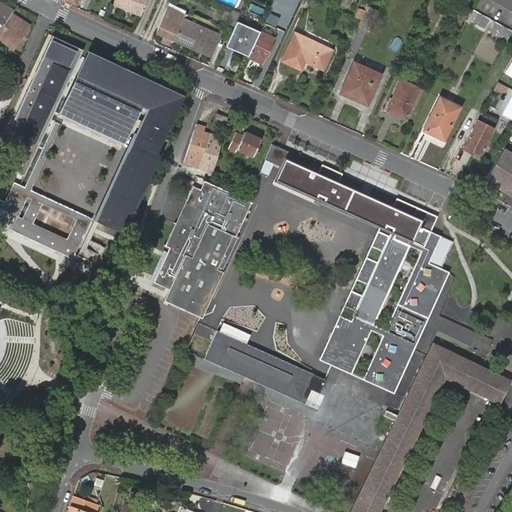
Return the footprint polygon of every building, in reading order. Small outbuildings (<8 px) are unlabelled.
[(0,0),(0,23),(3,26),(12,13),(14,10),(0,0)] [(114,0),(113,3),(141,15),(146,0),(114,0)] [(167,7),(156,33),(210,57),(219,35),(182,19),(184,15),(167,7)] [(228,20),(234,22),(238,13),(232,10),(228,20)] [(489,18),(474,10),(470,20),(484,28),(489,18)] [(12,13),(3,26),(19,36),(21,32),(23,34),(29,24),(12,13)] [(249,55),(260,32),(260,31),(237,21),(226,46),(249,55)] [(508,29),(495,21),(491,29),(500,34),(501,32),(505,34),(508,29)] [(3,26),(0,31),(0,38),(12,46),(19,36),(3,26)] [(365,32),(358,29),(352,44),(359,48),(365,32)] [(274,39),(260,32),(249,55),(248,57),(263,63),(274,39)] [(331,50),(295,33),(282,61),(300,69),(304,61),(322,69),(331,50)] [(83,48),(52,34),(0,145),(0,163),(24,175),(83,48)] [(21,37),(19,36),(12,46),(14,48),(21,37)] [(188,91),(87,46),(74,75),(147,107),(97,218),(125,231),(188,91)] [(366,94),(376,73),(354,63),(342,90),(352,94),(354,89),(366,94)] [(425,68),(421,66),(417,74),(422,77),(425,68)] [(380,75),(376,73),(366,94),(354,89),(352,94),(350,97),(367,105),(380,75)] [(139,108),(73,77),(56,112),(122,144),(139,108)] [(418,88),(400,80),(387,111),(405,119),(418,88)] [(501,83),(496,91),(502,94),(506,86),(501,83)] [(458,107),(440,98),(430,117),(432,118),(425,131),(442,140),(458,107)] [(463,147),(474,152),(479,155),(498,119),(482,111),(463,147)] [(226,118),(217,115),(214,123),(222,127),(226,118)] [(205,127),(198,125),(196,124),(183,163),(213,170),(220,145),(218,144),(220,137),(218,136),(204,132),(205,127)] [(242,135),(235,132),(228,149),(234,152),(236,150),(252,157),(260,139),(244,132),(242,135)] [(422,334),(449,271),(437,266),(437,265),(453,242),(440,236),(430,231),(418,226),(421,221),(409,215),(413,208),(396,200),(394,205),(353,186),(352,189),(332,180),(335,172),(318,165),(315,173),(291,161),(294,156),(287,152),(286,155),(278,152),(279,149),(272,146),(266,159),(274,163),(276,159),(282,162),(281,166),(275,179),(315,197),(317,194),(325,198),(329,189),(388,216),(384,224),(392,228),(352,316),(342,312),(321,361),(396,394),(419,341),(422,334)] [(511,195),(511,153),(503,148),(485,179),(511,195)] [(337,173),(335,172),(332,180),(352,189),(353,186),(394,205),(396,200),(395,198),(393,196),(391,195),(390,193),(388,192),(386,190),(384,189),(383,187),(381,186),(379,185),(377,184),(375,182),(373,181),(371,180),(369,179),(368,179),(366,178),(364,177),(362,177),(360,176),(358,175),(356,175),(353,174),(351,174),(349,173),(347,173),(344,173),(342,172),(339,172),(337,173)] [(209,183),(204,181),(201,189),(205,191),(209,183)] [(92,219),(15,183),(6,203),(0,199),(0,208),(18,217),(12,229),(74,258),(92,219)] [(205,191),(201,189),(192,186),(186,200),(192,203),(197,204),(186,228),(181,226),(180,225),(176,223),(165,247),(170,249),(154,282),(170,289),(165,301),(202,318),(237,238),(236,237),(251,202),(248,200),(209,183),(205,191)] [(329,189),(325,198),(323,201),(383,228),(384,224),(388,216),(329,189)] [(511,267),(485,258),(477,280),(511,292),(511,305),(508,318),(511,319),(511,352),(491,345),(487,357),(499,361),(496,370),(505,373),(505,374),(511,375),(511,267)] [(455,276),(448,296),(492,309),(498,289),(455,276)] [(45,299),(0,280),(0,423),(12,429),(28,388),(34,374),(61,306),(45,299)] [(218,330),(206,357),(300,398),(312,371),(218,330)] [(383,511),(439,378),(499,403),(510,377),(424,341),(352,511),(383,511)] [(315,379),(306,401),(376,429),(384,409),(353,397),(357,386),(341,380),(338,388),(315,379)] [(211,397),(223,402),(228,390),(215,385),(211,397)] [(110,429),(109,433),(157,444),(161,428),(153,426),(155,415),(132,409),(132,411),(99,403),(93,428),(100,430),(101,427),(110,429)] [(95,511),(98,505),(73,496),(67,511),(95,511)]
